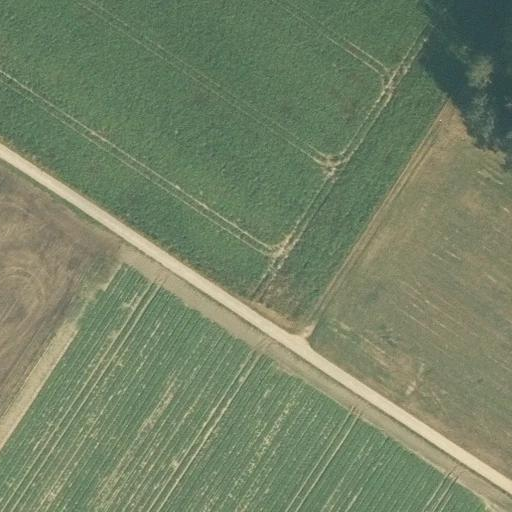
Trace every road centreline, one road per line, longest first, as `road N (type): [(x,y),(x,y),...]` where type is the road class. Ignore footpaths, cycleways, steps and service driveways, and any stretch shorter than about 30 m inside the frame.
road 1 (track): [(511,491),(0,152)]
road 2 (track): [(295,346),(511,32)]
